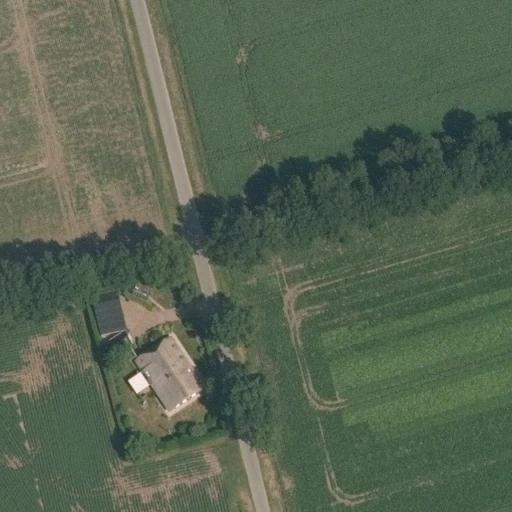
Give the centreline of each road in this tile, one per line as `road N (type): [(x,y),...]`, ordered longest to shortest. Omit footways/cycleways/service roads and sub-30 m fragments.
road 1 (unclassified): [(262,511),(137,0)]
road 2 (track): [(511,152),(198,245)]
